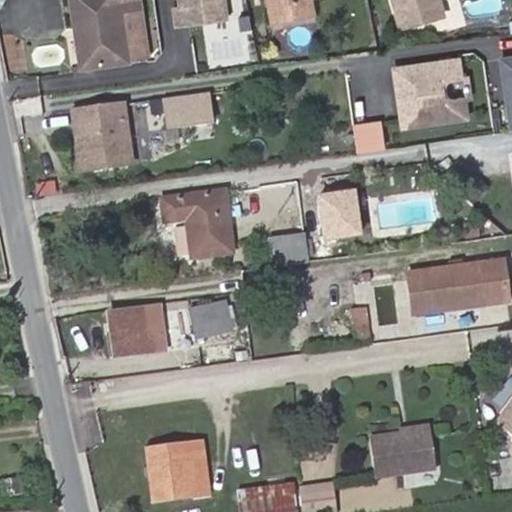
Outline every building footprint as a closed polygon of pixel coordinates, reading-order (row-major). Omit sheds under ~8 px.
[(70,0),(80,67),(89,65),(79,0),(70,0)] [(79,0),(89,65),(131,59),(123,11),(144,8),(142,0),(79,0)] [(313,14),(310,0),(288,0),(270,4),(274,22),(313,14)] [(397,0),(404,21),(440,10),(436,0),(397,0)] [(151,56),(144,8),(123,11),(131,59),(151,56)] [(511,52),(497,55),(510,130),(511,129),(511,52)] [(395,69),(403,125),(465,117),(463,97),(451,98),(448,96),(446,84),(449,80),(461,80),(458,59),(433,63),(429,68),(422,69),(421,65),(395,69)] [(124,105),(73,112),(81,170),(133,163),(124,105)] [(381,121),(353,125),(356,153),(383,149),(381,121)] [(189,219),(194,258),(234,253),(225,191),(165,199),(168,222),(189,219)] [(270,242),(273,264),(310,258),(307,236),(270,242)] [(504,260),(410,273),(415,314),(432,311),(431,304),(490,296),(490,304),(509,301),(508,294),(511,293),(511,279),(507,280),(504,260)] [(490,296),(431,304),(432,311),(490,304),(490,296)] [(227,301),(191,309),(198,339),(234,331),(233,328),(236,327),(234,320),(232,321),(227,301)] [(368,306),(349,307),(352,342),(371,340),(368,306)] [(110,313),(116,358),(168,351),(166,333),(151,335),(148,308),(110,313)] [(511,405),(498,424),(511,433),(511,405)] [(430,430),(369,439),(376,476),(435,468),(430,430)] [(146,450),(154,502),(210,495),(203,442),(146,450)] [(22,493),(19,476),(0,479),(0,483),(2,496),(22,493)] [(294,484),(238,492),(240,511),(249,511),(297,505),(294,484)]
